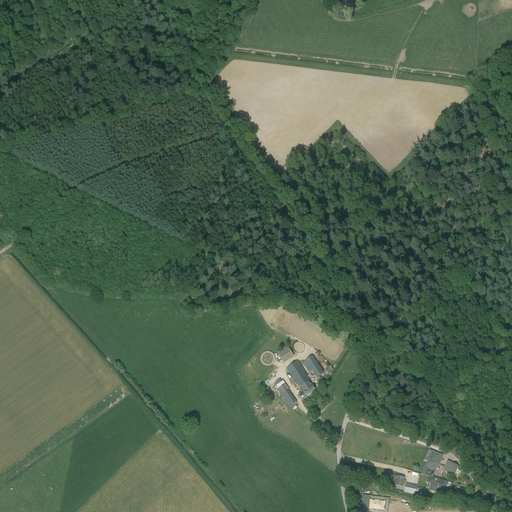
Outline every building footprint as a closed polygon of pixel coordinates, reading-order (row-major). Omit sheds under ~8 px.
[(294,356),(287,346),(277,352),(284,363),(294,356)] [(305,361),(316,378),(324,373),(313,356),(305,361)] [(306,396),(315,390),(309,381),(310,380),(309,378),(312,375),(309,372),(306,374),(298,361),(287,369),(299,388),(300,387),(306,396)] [(329,367),(325,370),(329,375),(334,371),(330,366),(329,367)] [(278,390),(290,407),(297,402),(288,389),(289,389),(286,384),(278,390)] [(272,393),(268,388),(260,394),(263,399),(272,393)] [(441,459),(430,455),(428,461),(431,462),(432,463),(433,463),(434,463),(435,461),(440,463),(441,459)] [(426,476),(428,477),(428,478),(429,478),(429,477),(432,478),(433,477),(437,464),(439,465),(440,463),(435,461),(434,463),(433,463),(432,463),(431,462),(426,476)] [(446,464),(443,470),(457,477),(459,472),(456,471),(457,470),(446,464)] [(397,476),(395,485),(403,487),(405,477),(397,476)] [(448,482),(445,482),(440,479),(433,477),(432,478),(429,477),(429,478),(428,478),(426,482),(443,488),(444,486),(446,487),(448,482)] [(368,511),(370,496),(362,495),(363,483),(360,483),(359,495),(358,495),(356,511),(368,511)] [(406,484),(405,488),(404,492),(415,495),(416,490),(417,486),(406,484)] [(496,498),(495,504),(504,507),(506,501),(503,501),(503,499),(496,498)]
